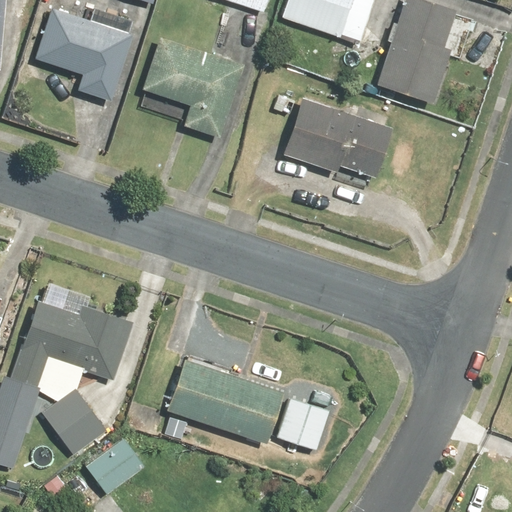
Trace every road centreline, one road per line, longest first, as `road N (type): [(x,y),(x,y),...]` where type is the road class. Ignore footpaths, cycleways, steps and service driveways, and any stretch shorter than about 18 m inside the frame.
road 1 (residential): [(466,332),(0,178)]
road 2 (residential): [(378,511),(429,430),(466,332)]
road 3 (residential): [(466,332),(511,196)]
